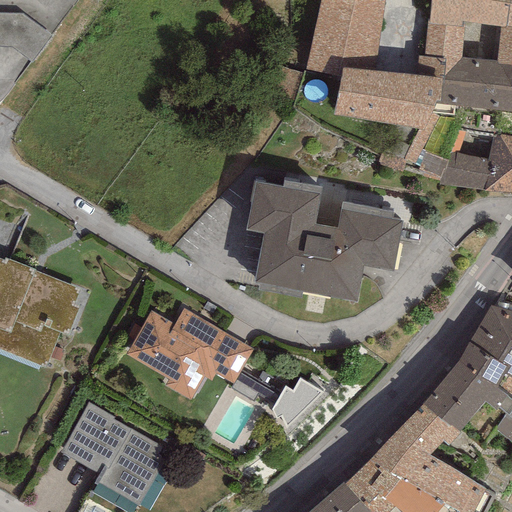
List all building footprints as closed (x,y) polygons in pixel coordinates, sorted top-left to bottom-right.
[(381,0),(320,0),(304,70),(340,77),(341,68),(375,70),(385,1),(381,1),(381,0)] [(508,0),(430,0),(430,21),(426,20),(423,57),(444,59),(444,57),(461,58),(461,57),(463,28),(461,27),(462,22),(500,25),(505,26),(508,0)] [(511,0),(508,0),(505,26),(500,25),(495,61),(494,64),(511,66),(511,0)] [(0,18),(0,50),(11,51),(33,67),(52,42),(22,19),(0,18)] [(414,75),(375,70),(341,68),(340,77),(332,115),(417,130),(422,131),(430,113),(435,103),(439,103),(444,59),(423,57),(417,56),(414,75)] [(511,111),(511,66),(494,64),(495,61),(461,57),(461,58),(444,57),(444,59),(439,103),(511,111)] [(439,117),(430,113),(422,131),(417,130),(402,159),(413,164),(439,117)] [(511,137),(493,134),(487,160),(449,150),(438,184),(483,190),(511,192),(511,137)] [(341,202),(340,210),(336,229),(314,225),(321,187),(283,180),(281,188),(254,183),(245,230),(263,234),(254,283),(259,284),(258,290),(300,298),(301,291),(356,302),(363,266),(392,272),(401,221),(391,219),(392,211),(341,202)] [(3,261),(0,259),(0,349),(44,368),(59,332),(67,335),(78,309),(72,306),(79,289),(34,271),(35,269),(4,257),(3,261)] [(511,312),(490,306),(468,341),(507,368),(505,373),(511,377),(511,312)] [(253,350),(182,309),(173,325),(150,311),(126,355),(168,380),(164,385),(190,400),(203,377),(211,382),(215,374),(233,384),(253,350)] [(495,409),(497,407),(506,414),(494,430),(511,443),(511,400),(505,396),(496,388),(505,373),(507,368),(468,341),(461,356),(421,405),(458,433),(484,402),(495,409)] [(511,377),(505,373),(496,388),(505,396),(511,400),(511,377)] [(322,394),(298,378),(291,391),(284,387),(271,410),(276,418),(281,417),(285,428),(322,394)] [(114,418),(88,403),(59,452),(95,472),(100,463),(106,467),(97,483),(138,507),(159,470),(154,467),(157,463),(152,461),(160,447),(113,419),(114,418)] [(458,433),(421,405),(393,435),(429,455),(442,442),(447,446),(458,433)] [(429,455),(393,435),(368,461),(444,503),(458,511),(483,511),(493,494),(429,455)] [(436,511),(444,503),(368,461),(343,484),(368,511),(436,511)] [(368,511),(343,484),(342,483),(307,511),(368,511)]
